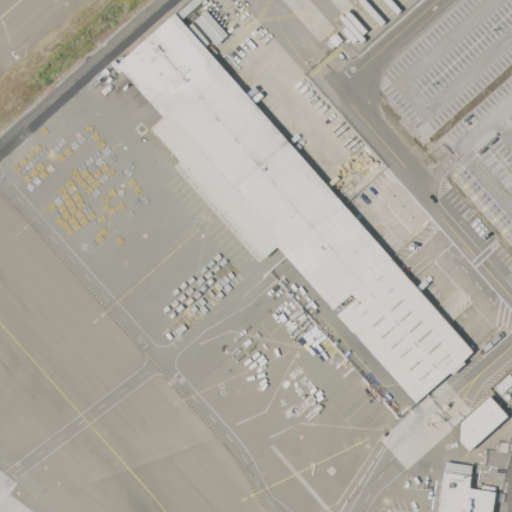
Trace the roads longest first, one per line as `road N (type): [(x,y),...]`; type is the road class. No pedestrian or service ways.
road 1 (residential): [(419,183),(345,91),(349,77),(435,0)]
road 2 (residential): [(511,299),(419,183)]
